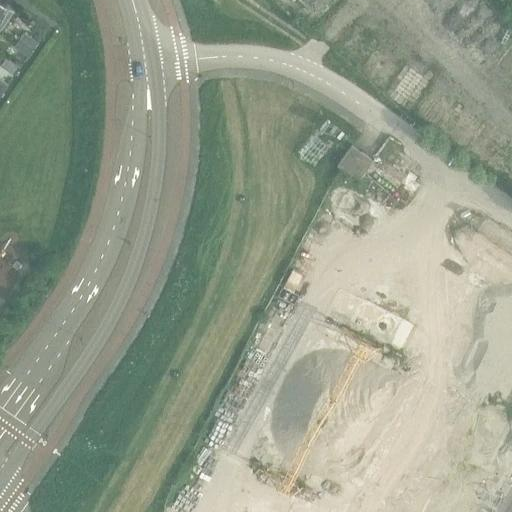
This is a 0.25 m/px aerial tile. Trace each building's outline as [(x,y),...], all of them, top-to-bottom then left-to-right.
[(0,0),(0,16),(2,13),(12,20),(19,11),(7,3),(1,0),(0,0)] [(282,0),(321,30),(343,0),(282,0)] [(465,153),(492,118),(360,18),(334,52),(465,153)] [(19,40),(33,50),(39,41),(25,32),(19,40)] [(15,47),(28,56),(33,50),(19,40),(15,47)] [(20,68),(6,58),(1,65),(15,75),(20,68)] [(337,166),(341,169),(358,180),(359,178),(372,160),(372,159),(352,145),(350,147),(337,166)]
